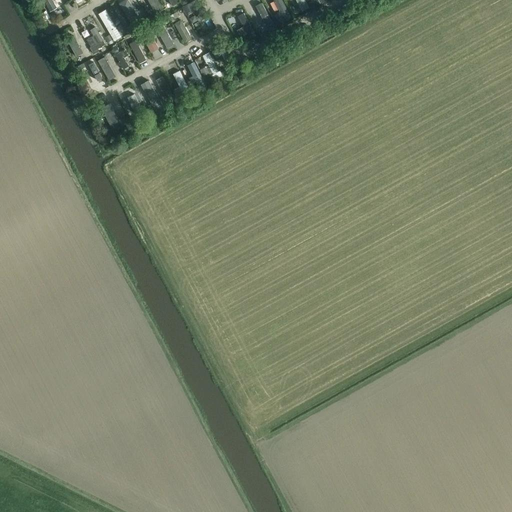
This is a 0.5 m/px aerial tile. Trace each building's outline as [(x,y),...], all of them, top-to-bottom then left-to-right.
[(128,0),(122,0),(118,3),(133,28),(142,23),(128,0)] [(181,0),(178,0),(176,2),(182,10),(186,7),(181,0)] [(194,0),(191,2),(187,4),(191,12),(195,10),(201,19),(208,16),(199,0),(194,0)] [(281,0),(273,0),(279,10),(274,12),(279,20),(283,18),(285,21),(291,17),(281,0)] [(261,3),(256,6),(269,32),(275,29),(261,3)] [(106,10),(99,14),(114,40),(121,36),(106,10)] [(178,27),(187,23),(182,10),(173,14),(178,27)] [(236,29),(240,36),(247,33),(249,37),(255,34),(243,12),(237,15),(243,26),(236,29)] [(166,32),(168,31),(161,20),(154,24),(165,43),(170,40),(166,32)] [(93,35),(86,39),(91,47),(90,47),(94,53),(99,50),(98,48),(105,44),(95,26),(90,29),(93,35)] [(138,41),(142,38),(137,29),(131,32),(128,27),(123,29),(137,54),(143,50),(138,41)] [(149,30),(141,34),(151,51),(158,47),(149,30)] [(89,50),(81,37),(75,40),(79,47),(77,49),(81,55),(89,50)] [(200,46),(210,66),(217,63),(207,42),(200,46)] [(120,51),(114,54),(123,68),(128,65),(124,57),(128,55),(124,49),(120,51)] [(195,73),(201,70),(192,53),(187,56),(195,73)] [(87,58),(83,60),(90,77),(95,75),(87,58)] [(171,64),(177,77),(184,73),(178,61),(171,64)] [(155,70),(161,81),(168,77),(162,66),(155,70)] [(147,76),(142,79),(149,92),(154,89),(147,76)]
